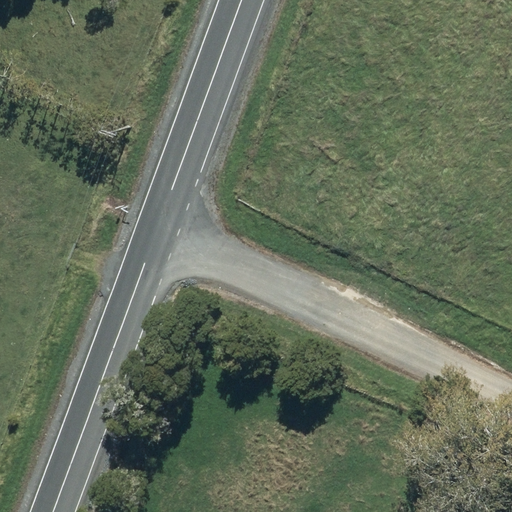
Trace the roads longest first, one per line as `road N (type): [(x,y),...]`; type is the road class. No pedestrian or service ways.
road 1 (unclassified): [(159,230),(511,392)]
road 2 (tertiary): [(52,511),(159,230)]
road 3 (tertiary): [(159,230),(243,0)]
